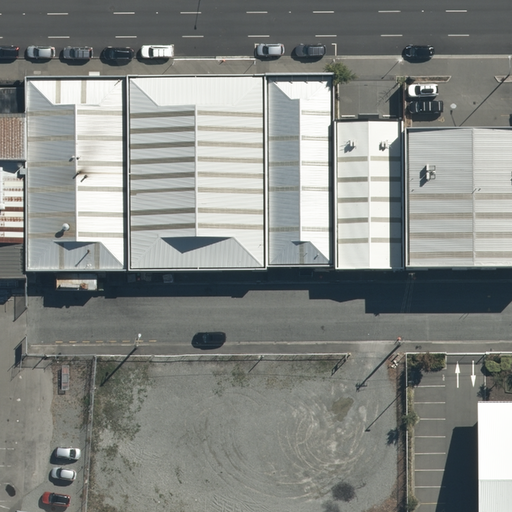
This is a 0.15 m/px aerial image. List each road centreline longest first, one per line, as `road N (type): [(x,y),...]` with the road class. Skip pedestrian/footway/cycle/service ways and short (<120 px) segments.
road 1 (secondary): [(511,9),(0,13)]
road 2 (unclassified): [(25,320),(511,318)]
